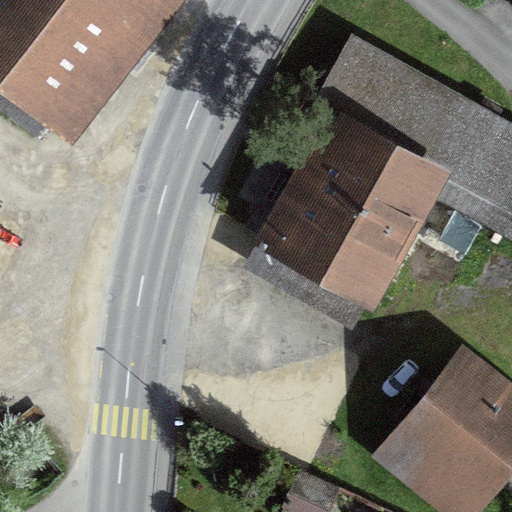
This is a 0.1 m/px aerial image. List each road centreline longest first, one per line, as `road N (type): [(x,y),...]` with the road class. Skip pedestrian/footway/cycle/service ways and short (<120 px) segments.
road 1 (secondary): [(118,511),(152,240),(190,100),(244,0)]
road 2 (unknown): [(0,109),(152,240)]
